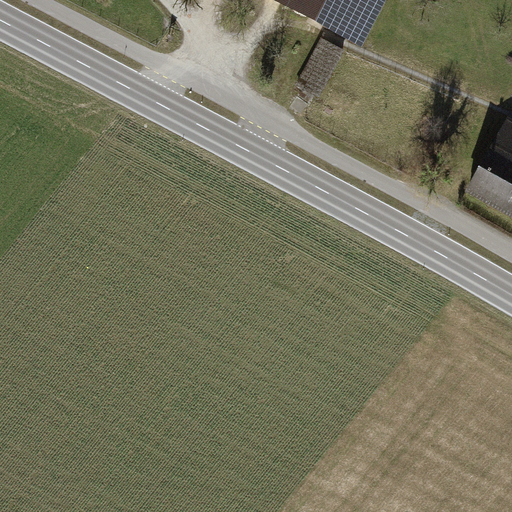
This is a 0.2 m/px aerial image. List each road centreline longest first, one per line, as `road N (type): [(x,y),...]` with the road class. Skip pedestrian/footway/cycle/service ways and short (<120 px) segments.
road 1 (primary): [(161,103),(511,294)]
road 2 (primary): [(0,18),(161,103)]
